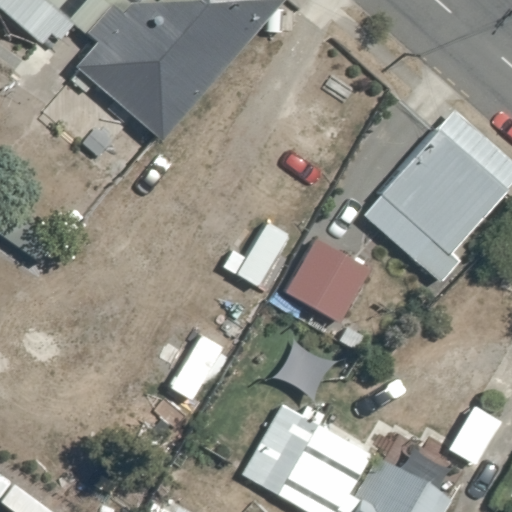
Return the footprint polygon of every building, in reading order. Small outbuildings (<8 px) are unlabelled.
[(116,96),(162,137),(283,0),(0,0),(40,36),(47,28),(60,40),(76,23),(93,38),(65,70),(106,107),(116,96)] [(511,175),(454,118),(383,190),(428,235),(410,253),(439,283),(462,260),(453,251),(511,191),(511,175)] [(0,221),(0,258),(42,287),(59,262),(0,221)] [(370,267),(315,239),(288,290),(343,319),(370,267)] [(217,386),(235,348),(198,331),(181,370),(217,386)] [(366,456),(293,414),(254,481),(307,511),(444,511),(453,498),(381,456),(357,497),(347,491),(366,456)]
